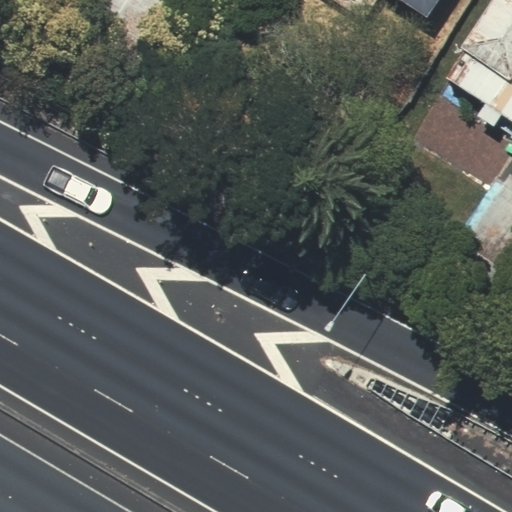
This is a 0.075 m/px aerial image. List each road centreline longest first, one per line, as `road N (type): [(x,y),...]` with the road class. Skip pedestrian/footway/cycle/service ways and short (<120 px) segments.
road 1 (motorway): [(0,141),(511,410)]
road 2 (motorway): [(0,326),(317,511)]
